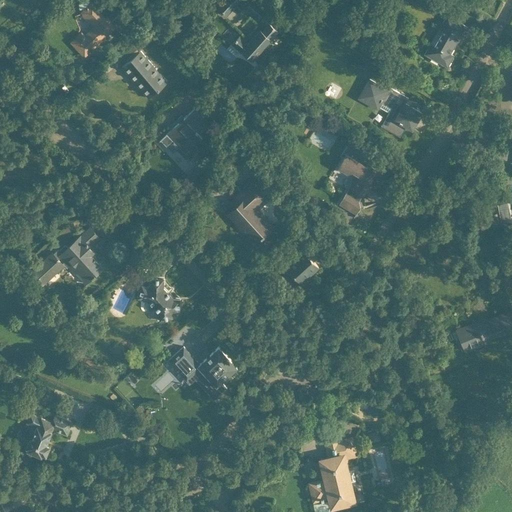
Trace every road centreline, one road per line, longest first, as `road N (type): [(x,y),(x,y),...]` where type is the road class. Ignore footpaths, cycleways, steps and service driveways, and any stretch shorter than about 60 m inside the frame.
road 1 (residential): [(298,374),(511,3)]
road 2 (residential): [(92,155),(275,362)]
road 3 (residential): [(275,362),(245,417),(194,469),(221,508)]
road 4 (unknown): [(194,469),(61,501),(29,494)]
road 5 (residential): [(221,508),(298,374)]
road 6 (residential): [(92,155),(0,54)]
road 7 (track): [(511,419),(461,490),(432,511)]
road 8 (residential): [(0,80),(47,133),(92,155)]
